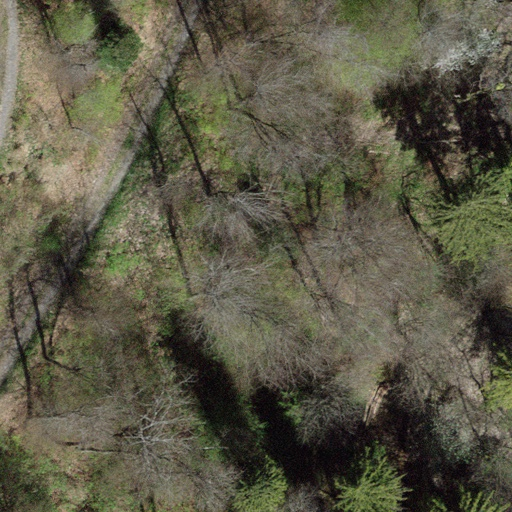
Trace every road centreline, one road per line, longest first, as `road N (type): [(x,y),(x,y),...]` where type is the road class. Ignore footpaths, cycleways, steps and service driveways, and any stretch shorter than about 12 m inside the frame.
road 1 (track): [(184,511),(183,423),(274,113),(271,0)]
road 2 (track): [(0,361),(68,260),(195,0)]
